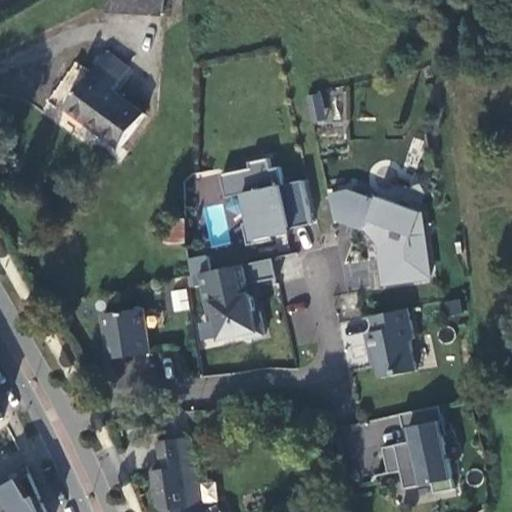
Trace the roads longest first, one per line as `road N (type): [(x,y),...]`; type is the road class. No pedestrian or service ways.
road 1 (secondary): [(111,511),(0,298)]
road 2 (secondary): [(0,360),(82,511)]
